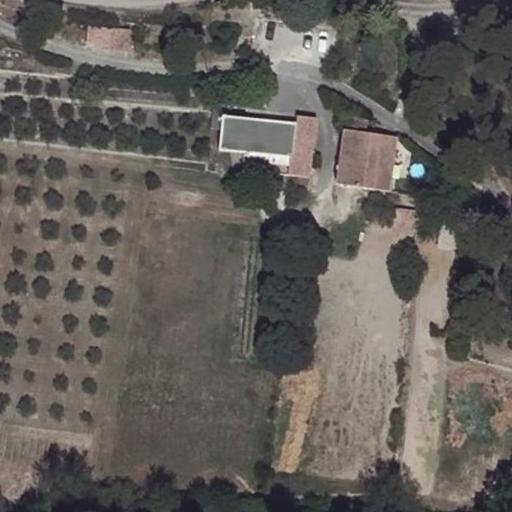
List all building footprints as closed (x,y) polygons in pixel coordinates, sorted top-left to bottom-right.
[(127,30),(88,26),(85,43),(92,46),(102,49),(111,51),(126,51),(127,30)] [(222,117),(217,151),(243,154),(293,159),(292,168),(310,170),(316,117),(295,115),(294,125),(222,117)] [(381,136),(341,130),(334,184),(376,188),(381,136)] [(396,138),(381,136),(376,188),(390,190),(396,138)] [(293,159),(243,154),(242,169),(291,174),(295,174),(310,176),(310,170),(292,168),(293,159)] [(457,217),(442,215),(435,249),(451,252),(457,217)]
